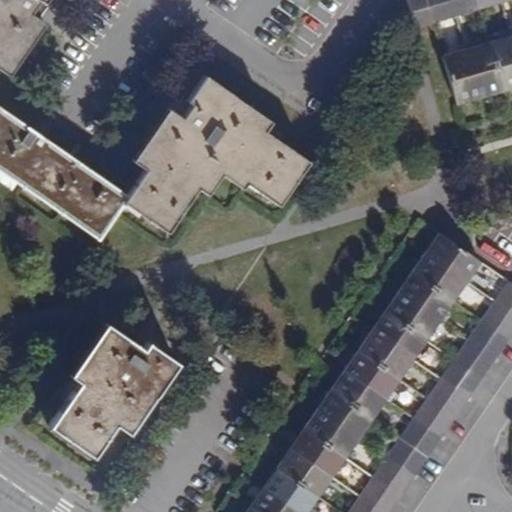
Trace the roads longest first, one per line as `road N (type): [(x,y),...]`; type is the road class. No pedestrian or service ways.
road 1 (unknown): [(158,511),(376,207)]
road 2 (residential): [(168,0),(295,87),(370,0)]
road 3 (residential): [(149,0),(71,114)]
